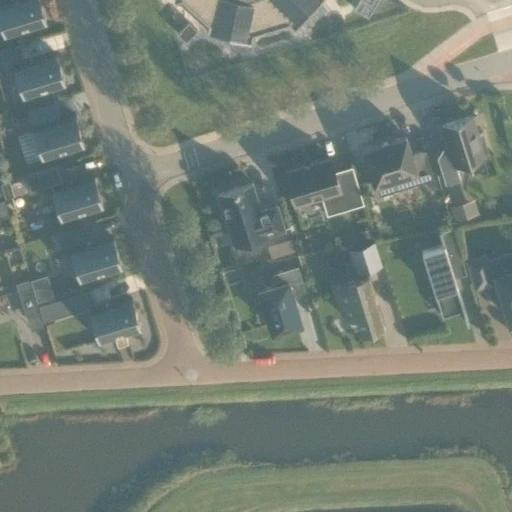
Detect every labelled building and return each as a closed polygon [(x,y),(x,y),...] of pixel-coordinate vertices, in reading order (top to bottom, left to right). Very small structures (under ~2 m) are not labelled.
[(0,19),(4,33),(4,34),(47,21),(46,20),(46,21),(39,0),(13,0),(0,4),(0,19)] [(172,0),(173,2),(178,0),(182,0),(209,24),(207,33),(251,42),(253,34),(288,23),(295,28),(320,0),(172,0)] [(373,6),(363,0),(358,0),(353,8),(368,16),(373,6)] [(197,29),(188,20),(177,32),(186,41),(197,29)] [(0,64),(22,58),(18,43),(0,48),(0,64)] [(22,95),(23,95),(65,82),(56,55),(57,54),(14,67),(14,68),(15,67),(23,95),(22,95)] [(30,123),(58,114),(54,99),(25,108),(30,123)] [(42,156),(84,143),(75,116),(76,116),(76,115),(33,128),(33,129),(34,129),(42,156),(41,156),(42,156)] [(437,157),(445,183),(460,179),(455,164),(485,155),(484,152),(487,151),(482,133),(478,134),(473,115),(441,125),(450,153),(437,157)] [(362,149),(373,183),(392,177),(396,189),(432,178),(424,151),(410,155),(404,136),(362,149)] [(312,164),(312,163),(302,165),(302,167),(285,173),(294,204),(320,197),(326,215),(362,204),(353,173),(336,178),(330,159),(312,164)] [(30,190),(61,180),(56,165),(26,174),(30,190)] [(95,177),(95,176),(52,189),(52,190),(61,217),(60,217),(60,218),(103,204),(102,204),(94,177),(95,177)] [(218,193),(233,245),(284,229),(276,204),(260,209),(252,183),(237,187),(236,186),(232,187),(232,189),(218,193)] [(365,208),(374,205),(370,194),(362,196),(365,208)] [(454,219),(469,214),(465,201),(450,206),(454,219)] [(0,216),(8,214),(6,206),(0,207),(0,216)] [(59,232),(64,245),(86,238),(82,225),(59,232)] [(422,251),(442,316),(463,310),(467,324),(469,323),(453,273),(452,273),(450,266),(463,262),(452,227),(440,230),(438,230),(442,244),(422,251)] [(121,265),(113,238),(114,238),(113,237),(71,250),(71,251),(80,278),(79,278),(79,279),(122,266),(122,265),(121,265)] [(278,241),(282,254),(294,250),(290,238),(278,241)] [(383,265),(375,241),(348,249),(356,273),(383,265)] [(511,254),(511,253),(486,261),(484,255),(467,260),(476,287),(493,281),(496,280),(503,304),(506,303),(511,321),(511,320),(511,254)] [(288,325),(299,322),(291,293),(304,289),(297,266),(273,273),(276,285),(260,290),(274,334),(289,329),(288,325)] [(382,323),(367,275),(346,282),(347,285),(335,289),(344,317),(356,314),(361,329),(382,323)] [(16,281),(18,289),(30,286),(28,277),(16,281)] [(50,284),(34,289),(38,303),(55,298),(50,284)] [(33,294),(30,286),(18,289),(26,316),(39,312),(33,294)] [(67,313),(95,304),(90,288),(62,297),(67,313)] [(128,341),(125,332),(141,327),(141,326),(140,326),(132,299),(132,298),(89,312),(90,312),(99,339),(98,339),(98,340),(114,335),(117,344),(118,344),(117,342),(127,339),(127,341),(128,341)]
